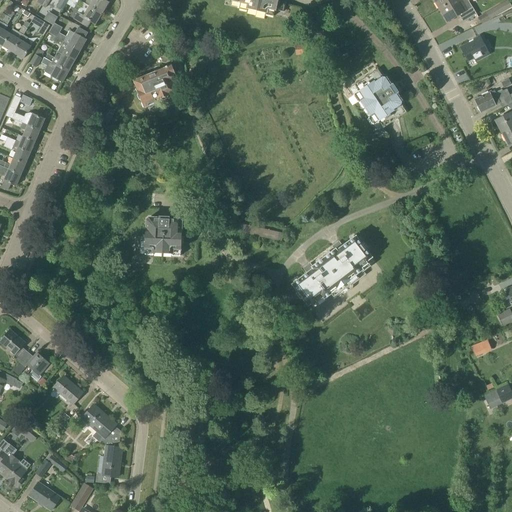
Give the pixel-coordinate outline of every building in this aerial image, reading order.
[(44,0),(41,6),(45,8),(47,4),(48,4),(50,0),(60,0),(56,7),(62,11),(67,3),(68,0),(44,0)] [(108,4),(107,3),(108,1),(107,0),(93,0),(93,2),(89,0),(86,0),(85,4),(90,7),(102,14),(108,4)] [(232,0),(232,1),(240,3),(239,9),(247,11),(248,9),(266,13),(265,15),(274,17),(275,10),(283,12),(285,0),(232,0)] [(454,0),(433,0),(439,9),(454,0)] [(472,8),(466,0),(454,0),(439,9),(447,23),(460,15),(464,21),(475,14),(472,8)] [(102,14),(90,7),(89,8),(84,5),(79,14),(77,12),(73,20),(87,28),(90,22),(95,25),(102,14)] [(481,25),(490,20),(486,13),(477,18),(481,25)] [(10,34),(9,34),(4,31),(7,26),(6,26),(11,19),(6,17),(0,27),(0,45),(2,46),(10,34)] [(306,36),(323,36),(323,23),(305,24),(306,36)] [(483,33),(492,29),(489,23),(480,27),(483,33)] [(12,53),(23,36),(22,35),(27,29),(23,26),(18,33),(12,29),(9,34),(10,34),(2,46),(12,53)] [(43,37),(46,31),(40,28),(37,33),(43,37)] [(56,38),(80,51),(86,40),(75,34),(69,31),(66,37),(59,33),(56,38)] [(23,36),(12,53),(23,59),(30,47),(24,43),(27,39),(23,36)] [(476,62),(489,55),(479,37),(472,41),(473,41),(460,48),(468,62),(474,59),(476,62)] [(74,61),(80,51),(56,38),(54,43),(60,46),(57,52),(74,61)] [(295,56),(314,55),(313,45),(295,46),(295,56)] [(36,68),(41,59),(40,59),(43,53),(38,50),(29,64),(36,68)] [(45,58),(69,72),(74,61),(57,52),(53,58),(47,54),(45,58)] [(62,83),(69,72),(44,58),(41,64),(47,67),(44,71),(45,73),(52,77),(51,78),(52,80),(56,82),(57,82),(58,80),(62,83)] [(162,101),(167,98),(168,95),(176,92),(172,82),(176,80),(171,66),(134,81),(138,93),(137,96),(139,100),(141,101),(144,108),(159,102),(158,100),(159,99),(162,101)] [(382,77),(377,70),(354,86),(359,93),(353,96),(358,103),(360,102),(370,118),(368,119),(373,126),(378,122),(383,129),(406,113),(402,106),(404,105),(397,94),(400,92),(395,84),(391,86),(384,76),(382,77)] [(503,89),(511,85),(508,79),(500,83),(503,89)] [(511,93),(509,96),(506,89),(495,94),(494,91),(490,93),(489,93),(474,100),(480,113),(495,106),(495,105),(500,103),(502,108),(508,105),(511,102),(511,93)] [(115,101),(125,97),(123,91),(113,95),(115,101)] [(0,109),(4,111),(9,99),(0,94),(0,109)] [(109,123),(118,105),(114,103),(104,121),(109,123)] [(10,107),(6,116),(15,120),(23,123),(28,126),(40,131),(45,120),(32,114),(32,115),(30,114),(26,115),(24,118),(14,114),(16,110),(10,107)] [(501,133),(511,127),(511,113),(511,112),(494,121),(501,133)] [(15,120),(12,125),(20,128),(23,123),(15,120)] [(20,128),(20,129),(25,131),(23,137),(35,142),(40,131),(28,126),(23,123),(20,128)] [(114,126),(105,128),(106,137),(115,136),(114,126)] [(511,127),(501,133),(507,146),(511,143),(511,127)] [(1,135),(0,137),(0,139),(5,142),(13,146),(18,148),(31,153),(35,142),(23,137),(20,143),(7,138),(1,135)] [(5,142),(3,147),(11,150),(13,146),(5,142)] [(26,164),(31,153),(18,148),(13,159),(26,164)] [(26,164),(13,159),(11,165),(0,160),(0,166),(21,175),(26,164)] [(16,186),(21,175),(0,166),(0,175),(5,178),(4,181),(16,186)] [(169,219),(169,215),(160,214),(160,218),(149,218),(147,220),(145,255),(154,255),(154,253),(172,254),(172,256),(180,257),(182,222),(180,219),(169,219)] [(278,241),(280,233),(238,224),(237,232),(278,241)] [(372,258),(356,236),(336,250),(335,249),(311,267),(312,269),(292,284),(308,306),(322,296),(324,299),(363,270),(362,269),(368,264),(366,262),(372,258)] [(475,290),(465,295),(470,306),(480,300),(475,290)] [(502,326),(511,321),(511,316),(509,309),(497,315),(502,326)] [(18,362),(27,352),(21,347),(24,344),(9,331),(0,341),(0,342),(14,355),(12,357),(18,362)] [(475,357),(491,350),(487,340),(470,347),(475,357)] [(27,352),(18,362),(25,367),(26,365),(27,366),(39,376),(49,364),(37,354),(33,358),(27,352)] [(17,368),(13,372),(18,376),(22,372),(17,368)] [(22,383),(2,372),(0,375),(0,391),(5,382),(19,389),(22,383)] [(73,405),(83,394),(63,377),(53,388),(73,405)] [(507,385),(496,390),(502,403),(506,402),(511,398),(511,394),(507,385)] [(490,410),(502,404),(495,390),(483,396),(490,410)] [(5,419),(12,424),(21,410),(14,406),(5,419)] [(104,439),(116,425),(93,406),(82,419),(104,439)] [(62,427),(70,418),(65,414),(55,425),(60,429),(62,427)] [(74,423),(79,418),(75,414),(70,419),(74,423)] [(20,433),(26,438),(32,431),(19,421),(11,431),(18,437),(20,433)] [(0,472),(17,486),(23,479),(20,477),(26,470),(16,463),(18,460),(12,455),(15,451),(15,450),(15,449),(9,444),(2,452),(1,451),(0,452),(0,472)] [(34,458),(34,444),(21,444),(21,458),(34,458)] [(110,484),(110,477),(118,478),(122,447),(104,445),(101,474),(96,474),(95,482),(110,484)] [(51,456),(49,454),(34,474),(41,478),(51,464),(62,473),(66,468),(59,463),(61,461),(52,455),(51,456)] [(51,511),(60,497),(38,482),(29,495),(51,511)] [(78,511),(79,511),(93,489),(84,483),(70,506),(78,511)]
